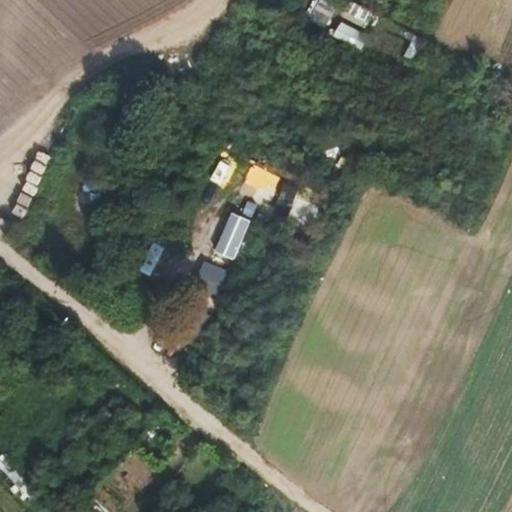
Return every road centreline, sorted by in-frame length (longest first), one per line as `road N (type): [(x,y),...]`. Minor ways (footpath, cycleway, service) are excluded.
road 1 (track): [(318,511),(0,257)]
road 2 (track): [(213,0),(90,71),(0,144)]
